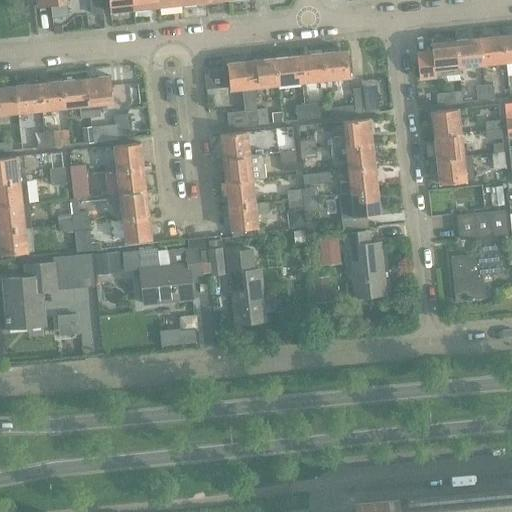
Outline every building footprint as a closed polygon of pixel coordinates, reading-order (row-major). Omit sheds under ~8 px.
[(65,0),(36,0),(37,6),(50,4),(52,18),(67,16),(65,0)] [(134,8),(133,0),(109,0),(110,10),(134,8)] [(511,60),(511,33),(502,35),(505,62),(511,60)] [(478,38),(481,64),(505,62),(502,35),(478,38)] [(455,40),(459,74),(458,67),(481,64),(478,38),(455,40)] [(431,43),(434,70),(434,76),(459,74),(455,40),(431,43)] [(322,53),(325,79),(350,76),(347,50),(322,53)] [(325,79),(322,53),(299,55),(302,81),(325,79)] [(276,58),(278,84),(302,81),(299,55),(276,58)] [(252,60),(254,87),(278,84),(276,58),(252,60)] [(254,87),(252,60),(228,63),(230,89),(254,87)] [(100,116),(99,104),(113,102),(111,75),(86,78),(90,116),(100,116)] [(62,80),(65,107),(79,106),(80,118),(90,116),(86,78),(62,80)] [(65,107),(62,80),(39,82),(42,110),(65,107)] [(15,85),(18,112),(42,110),(39,82),(15,85)] [(483,84),(485,100),(495,99),(493,83),(483,84)] [(485,100),(483,84),(475,85),(477,101),(485,100)] [(0,113),(18,112),(15,85),(0,86),(0,113)] [(355,109),(361,108),(367,108),(364,86),(353,88),(355,109)] [(436,96),(437,104),(462,102),(461,91),(450,92),(450,94),(436,96)] [(321,102),(304,103),(306,119),(323,117),(321,102)] [(297,120),(306,119),(304,103),(295,104),(297,120)] [(353,104),(329,107),(330,117),(354,114),(353,104)] [(257,109),(258,124),(267,123),(265,108),(257,109)] [(228,127),(258,124),(257,109),(227,113),(228,127)] [(434,136),(461,133),(458,109),(431,112),(434,136)] [(127,114),(115,115),(118,138),(129,137),(127,114)] [(343,121),(344,135),(329,137),(331,146),(372,142),(369,118),(343,121)] [(485,130),(501,129),(500,119),(484,121),(485,130)] [(100,126),(91,127),(93,142),(102,141),(100,126)] [(91,127),(82,128),(84,143),(93,142),(91,127)] [(501,129),(485,130),(486,139),(502,137),(501,129)] [(44,131),(46,147),(55,146),(53,130),(44,131)] [(46,147),(44,131),(35,133),(37,148),(46,147)] [(220,134),(223,158),(249,155),(248,146),(247,131),(220,134)] [(434,136),(437,160),(464,157),(461,133),(434,136)] [(299,141),(300,150),(316,148),(315,139),(299,141)] [(0,143),(0,151),(12,150),(11,142),(0,143)] [(113,145),(116,169),(143,167),(140,142),(113,145)] [(348,169),(375,167),(372,142),(331,146),(332,157),(347,155),(348,169)] [(300,150),(301,159),(317,157),(316,148),(300,150)] [(295,150),(279,152),(282,171),(297,170),(295,150)] [(493,169),(505,168),(504,151),(491,153),(493,169)] [(223,158),(226,182),(252,179),(251,165),(264,164),(263,154),(250,156),(249,155),(223,158)] [(0,181),(26,179),(24,155),(17,156),(17,155),(0,156),(0,181)] [(472,155),(464,157),(437,160),(440,184),(475,180),(472,155)] [(71,174),(86,172),(85,164),(70,166),(71,174)] [(50,176),(66,175),(65,166),(49,168),(50,176)] [(143,167),(116,169),(119,193),(112,194),(112,195),(146,191),(143,167)] [(375,167),(348,169),(351,193),(378,190),(375,167)] [(305,172),(305,180),(331,179),(331,171),(305,172)] [(71,174),(72,184),(87,182),(86,172),(71,174)] [(66,175),(50,176),(51,186),(67,184),(66,175)] [(0,206),(29,203),(26,179),(0,181),(0,206)] [(252,179),(226,182),(228,205),(255,203),(252,179)] [(287,189),(288,199),(302,198),(318,196),(317,188),(302,190),(302,188),(287,189)] [(378,190),(351,193),(354,216),(341,218),(343,230),(368,227),(366,215),(381,214),(378,190)] [(115,218),(122,217),(148,214),(146,191),(112,195),(115,218)] [(302,198),(303,206),(319,205),(318,196),(302,198)] [(71,201),(72,213),(73,222),(89,220),(88,211),(79,212),(77,198),(74,198),(67,199),(71,201)] [(303,206),(302,198),(288,199),(289,208),(303,206)] [(255,203),(228,205),(231,230),(258,227),(256,214),(269,213),(267,202),(255,203)] [(29,203),(0,206),(0,229),(32,226),(29,203)] [(497,234),(508,233),(505,209),(457,215),(460,239),(479,236),(481,252),(451,256),(456,301),(467,299),(467,300),(474,299),(474,298),(483,297),(480,274),(502,272),(497,234)] [(58,223),(73,222),(72,213),(58,215),(58,223)] [(148,214),(122,217),(125,241),(151,238),(148,214)] [(73,222),(74,231),(75,231),(76,236),(84,235),(83,230),(90,229),(89,220),(73,222)] [(318,220),(306,222),(308,233),(320,232),(318,220)] [(74,231),(73,222),(58,223),(59,233),(74,231)] [(27,251),(25,228),(32,227),(32,226),(0,229),(0,241),(1,254),(27,251)] [(304,230),(293,231),(295,243),(305,242),(304,230)] [(355,297),(385,294),(380,242),(370,243),(368,231),(343,234),(344,247),(349,246),(355,297)] [(338,235),(317,237),(321,266),(341,263),(338,235)] [(138,250),(122,251),(124,271),(140,269),(144,303),(192,298),(190,275),(202,274),(199,248),(187,250),(186,247),(168,250),(155,251),(154,248),(138,250)] [(212,275),(223,274),(220,248),(209,250),(212,275)] [(227,251),(230,273),(235,324),(266,321),(260,269),(254,270),(252,248),(227,251)] [(118,251),(94,254),(95,264),(119,262),(118,251)] [(26,277),(2,279),(7,328),(45,324),(42,290),(57,289),(94,286),(91,253),(52,256),(52,262),(25,265),(26,277)] [(328,276),(312,278),(314,304),(331,302),(328,276)] [(78,313),(58,315),(60,335),(80,333),(78,313)] [(354,511),(511,511),(511,490),(354,505),(354,511)]
